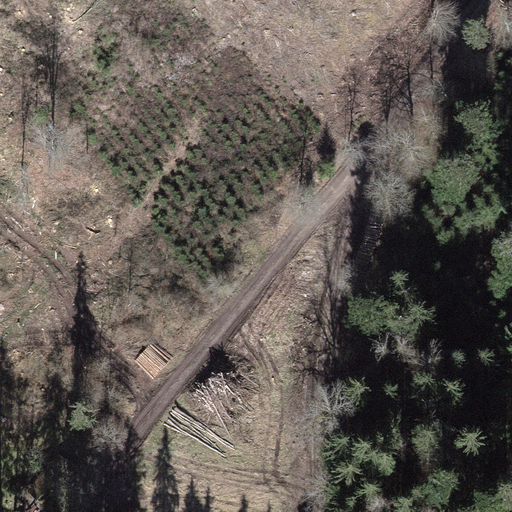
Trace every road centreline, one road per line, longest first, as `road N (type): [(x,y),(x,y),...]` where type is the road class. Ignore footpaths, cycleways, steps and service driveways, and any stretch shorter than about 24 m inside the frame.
road 1 (track): [(498,0),(68,511)]
road 2 (track): [(362,171),(330,390),(330,511)]
